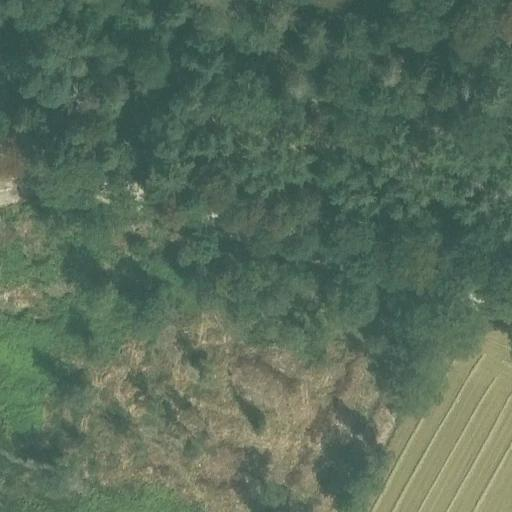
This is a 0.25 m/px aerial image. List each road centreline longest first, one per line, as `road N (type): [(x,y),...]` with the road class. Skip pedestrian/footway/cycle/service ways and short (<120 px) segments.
road 1 (track): [(511,306),(230,226)]
road 2 (unclassified): [(230,226),(87,193),(0,196)]
